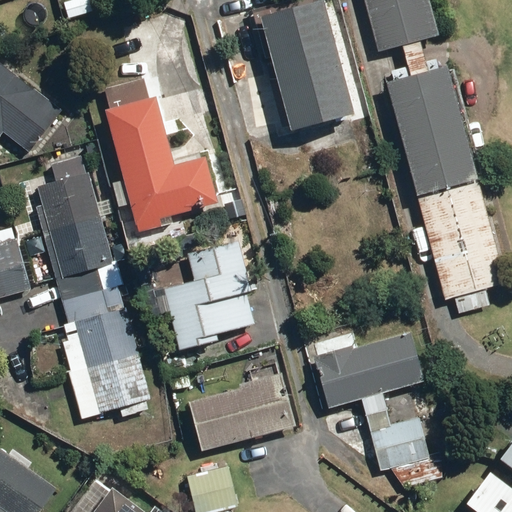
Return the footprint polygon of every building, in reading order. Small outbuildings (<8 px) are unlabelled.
[(438,37),(427,0),(361,0),(377,54),(438,37)] [(313,1),(249,20),(282,135),(346,116),(313,1)] [(0,138),(5,131),(39,152),(71,100),(0,57),(0,138)] [(506,280),(441,58),(380,76),(445,298),(506,280)] [(149,75),(109,87),(145,229),(228,207),(214,152),(183,160),(166,92),(155,95),(149,75)] [(85,363),(70,367),(84,414),(158,393),(87,150),(28,167),(85,363)] [(0,296),(40,287),(24,222),(0,228),(0,296)] [(203,280),(174,287),(189,350),(229,340),(226,330),(260,322),(253,291),(262,288),(251,238),(196,251),(203,280)] [(417,327),(319,355),(334,407),(367,398),(390,391),(432,379),(417,327)] [(286,373),(195,398),(209,450),(300,424),(286,373)] [(390,391),(367,398),(387,468),(394,466),(432,455),(418,405),(396,412),(390,391)] [(18,447),(14,453),(2,445),(0,448),(0,501),(3,503),(0,507),(0,511),(47,511),(65,486),(33,465),(37,459),(18,447)] [(410,488),(443,478),(444,452),(432,455),(394,466),(410,488)] [(233,464),(190,474),(198,511),(214,511),(243,505),(233,464)] [(511,511),(511,477),(500,468),(478,498),(486,505),(480,511),(511,511)] [(163,511),(123,483),(121,481),(115,490),(97,478),(74,510),(77,511),(163,511)]
